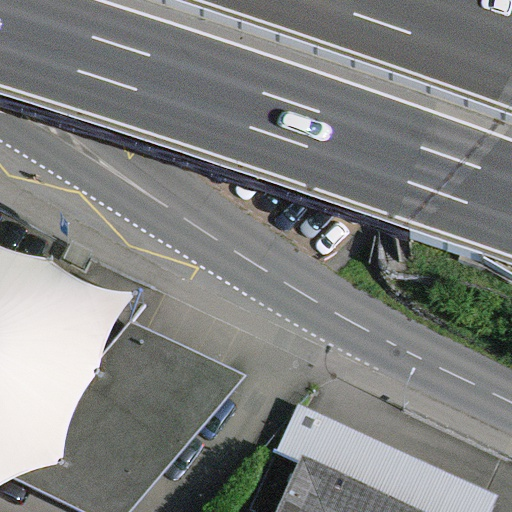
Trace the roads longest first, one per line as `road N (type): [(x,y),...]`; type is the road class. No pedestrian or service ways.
road 1 (tertiary): [(0,91),(308,300),(511,396)]
road 2 (motorway): [(0,28),(511,200)]
road 3 (motorway): [(511,49),(370,0)]
